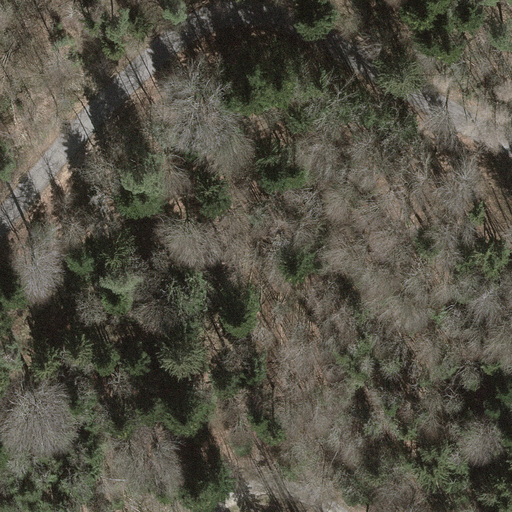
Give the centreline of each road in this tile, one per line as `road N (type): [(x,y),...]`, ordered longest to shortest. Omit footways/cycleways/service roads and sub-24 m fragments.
road 1 (unclassified): [(511,145),(286,16),(222,12),(160,38),(0,224)]
road 2 (track): [(212,511),(233,487),(298,486),(340,511)]
